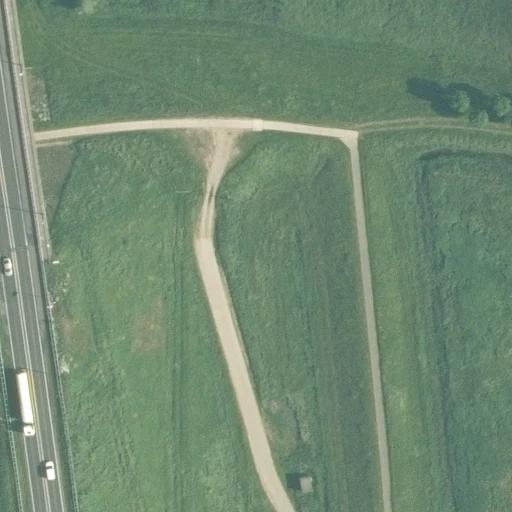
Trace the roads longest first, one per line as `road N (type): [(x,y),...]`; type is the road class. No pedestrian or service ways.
road 1 (unclassified): [(290,511),(262,461),(210,266),(208,201),(219,121)]
road 2 (trunk): [(47,511),(0,163)]
